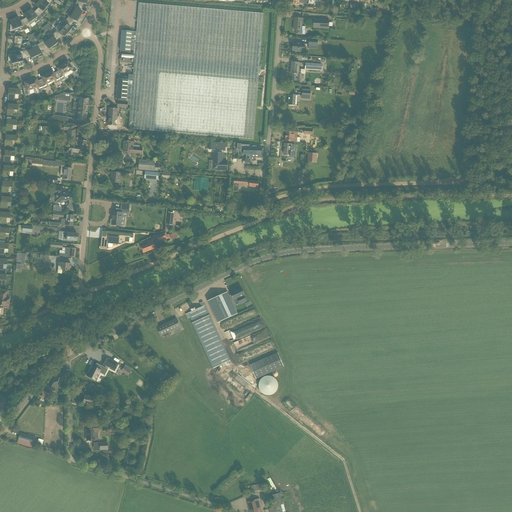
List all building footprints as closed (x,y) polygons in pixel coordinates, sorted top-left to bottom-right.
[(43,0),(39,0),(38,2),(46,8),(47,7),(49,5),(50,6),(53,2),(51,1),(49,0),(44,0),(44,1),(43,0)] [(47,10),(46,8),(38,2),(35,6),(38,8),(38,9),(36,10),(42,17),(46,14),(45,13),(47,10)] [(254,139),(263,14),(139,3),(136,32),(122,31),(120,51),(135,52),(133,81),(128,81),(128,77),(118,76),(116,99),(119,99),(126,100),(126,99),(129,100),(131,100),(129,129),(157,131),(221,137),(254,139)] [(80,11),(82,7),(75,4),(74,8),(71,9),(69,11),(70,12),(71,12),(73,13),(80,17),(82,13),(80,11)] [(42,17),(36,10),(34,12),(33,13),(31,9),(27,12),(33,20),(34,22),(35,23),(39,21),(39,20),(42,17)] [(29,24),(30,25),(34,22),(33,20),(27,12),(23,15),(26,18),(25,18),(23,20),(26,26),(29,24)] [(77,22),(80,17),(73,13),(71,12),(70,12),(68,16),(68,17),(66,20),(72,24),(74,20),(77,22)] [(28,29),(26,26),(23,20),(21,21),(20,21),(18,18),(14,19),(18,29),(19,32),(24,30),(24,31),(28,29)] [(302,18),(295,18),(294,30),(296,30),(296,34),(301,34),(302,30),(301,30),(302,18)] [(11,32),(13,31),(13,30),(18,29),(14,19),(10,21),(11,24),(10,25),(10,31),(11,32)] [(69,27),(72,24),(66,20),(64,23),(63,22),(60,26),(62,28),(68,33),(71,29),(69,27)] [(329,21),(314,20),(313,28),(329,29),(329,21)] [(68,33),(62,28),(60,26),(59,25),(55,29),(57,30),(54,33),(59,38),(62,35),(64,37),(68,33)] [(56,41),(59,38),(54,33),(51,35),(47,38),(48,40),(53,47),(57,43),(56,41)] [(53,47),(48,40),(47,38),(43,41),(42,39),(38,41),(40,43),(43,49),(47,47),(49,50),(53,47)] [(40,52),(43,49),(40,43),(36,45),(37,47),(33,49),(36,57),(37,56),(38,57),(42,55),(41,52),(40,53),(40,52)] [(305,52),(305,44),(293,43),(292,51),(299,51),(299,52),(305,52)] [(36,57),(33,49),(28,51),(27,50),(24,51),(26,57),(30,56),(31,59),(36,57)] [(22,59),(26,57),(24,51),(20,52),(20,51),(15,52),(15,54),(15,55),(17,63),(22,62),(22,59)] [(15,55),(15,54),(10,54),(8,55),(8,62),(10,61),(11,66),(16,65),(16,63),(17,63),(15,55)] [(67,62),(64,64),(62,65),(67,72),(70,70),(74,73),(78,70),(71,62),(69,64),(67,62)] [(301,74),(301,70),(299,69),(299,63),(291,62),(291,63),(292,63),(292,66),(291,66),(290,74),(293,75),(292,81),(298,81),(298,82),(301,82),(302,74),(301,74)] [(67,72),(62,65),(57,69),(58,71),(56,72),(61,81),(65,79),(64,74),(67,72)] [(61,81),(56,72),(54,73),(52,71),(47,74),(51,82),(54,80),(57,83),(61,81)] [(51,82),(47,74),(41,77),(42,79),(40,80),(44,90),(48,88),(47,83),(51,82)] [(44,90),(40,80),(37,81),(36,79),(30,81),(33,89),(37,88),(39,91),(44,90)] [(33,89),(30,81),(24,83),(25,85),(22,86),(25,96),(30,95),(30,90),(33,89)] [(9,89),(8,101),(14,102),(15,94),(18,94),(19,90),(20,90),(19,85),(11,88),(11,89),(9,89)] [(55,96),(55,100),(57,100),(57,99),(58,99),(58,101),(70,102),(70,94),(64,93),(55,96)] [(296,106),(297,95),(289,95),(288,106),(296,106)] [(73,103),(73,109),(78,109),(76,120),(86,121),(89,99),(79,98),(78,104),(73,103)] [(128,108),(129,100),(126,99),(126,100),(119,99),(119,102),(119,107),(128,108)] [(13,117),(13,114),(13,110),(17,110),(18,105),(7,104),(7,117),(13,117)] [(118,108),(111,108),(110,115),(109,115),(108,125),(117,125),(117,124),(121,125),(121,120),(117,119),(118,108)] [(17,120),(11,120),(6,120),(5,132),(12,133),(12,130),(13,125),(16,126),(17,120)] [(76,134),(76,129),(73,129),(74,125),(68,124),(66,139),(74,140),(75,134),(76,134)] [(297,132),(293,132),(287,131),(286,141),(297,142),(297,132)] [(16,136),(10,135),(5,135),(4,148),(11,148),(11,145),(11,141),(15,141),(16,136)] [(85,153),(86,141),(84,141),(84,139),(76,138),(75,146),(69,145),(68,152),(69,152),(68,154),(72,155),(73,152),(78,153),(78,152),(85,153)] [(124,141),(123,151),(131,152),(131,153),(140,154),(142,154),(143,147),(140,147),(140,148),(134,148),(134,142),(124,141)] [(225,151),(226,143),(211,142),(211,150),(225,151)] [(252,159),(252,148),(249,147),(249,145),(250,145),(250,146),(250,145),(237,144),(237,143),(234,143),(234,148),(237,149),(237,150),(241,150),(241,149),(244,149),(243,155),(246,155),(246,159),(250,159),(251,159),(252,159)] [(285,144),(284,155),(288,155),(287,156),(289,156),(289,155),(290,155),(290,157),(294,157),(295,145),(285,144)] [(262,148),(252,148),(252,159),(256,160),(256,158),(261,158),(262,148)] [(14,161),(14,157),(14,151),(4,150),(3,163),(10,164),(10,161),(14,161)] [(214,153),(213,170),(226,170),(227,170),(228,161),(226,161),(222,161),(223,153),(214,153)] [(309,153),(308,162),(316,162),(317,159),(313,158),(314,154),(309,153)] [(155,161),(139,160),(138,170),(160,172),(161,163),(157,162),(157,165),(155,164),(155,161)] [(59,179),(70,180),(71,169),(69,168),(70,163),(61,162),(60,175),(63,176),(62,179),(59,179)] [(9,176),(9,172),(13,172),(13,167),(8,166),(3,166),(2,179),(9,179),(9,176)] [(145,171),(145,179),(158,180),(159,172),(145,171)] [(112,182),(115,183),(123,183),(124,174),(112,172),(111,176),(112,176),(112,182)] [(2,181),(1,191),(1,194),(8,194),(8,192),(8,187),(12,188),(12,182),(2,181)] [(62,192),(62,189),(54,188),(54,192),(53,192),(53,193),(55,195),(54,202),(61,203),(61,202),(65,202),(64,208),(71,209),(72,202),(71,201),(71,194),(62,193),(62,192)] [(11,198),(6,197),(1,197),(0,209),(7,210),(7,207),(7,203),(11,203),(11,198)] [(6,223),(6,218),(10,218),(10,213),(5,213),(0,212),(0,224),(1,225),(6,225),(6,223)] [(113,212),(113,220),(111,220),(111,225),(113,225),(121,226),(122,213),(113,212)] [(61,219),(61,225),(72,226),(73,216),(66,215),(65,220),(61,219)] [(0,240),(4,241),(5,234),(9,234),(9,228),(0,227),(0,240)] [(101,243),(101,248),(108,249),(108,243),(120,245),(126,242),(129,242),(130,238),(133,238),(134,235),(102,232),(102,238),(103,239),(103,244),(101,243)] [(156,236),(157,237),(159,242),(164,239),(164,240),(168,238),(165,232),(156,236)] [(77,234),(69,234),(63,233),(62,240),(76,241),(77,234)] [(154,242),(153,242),(152,240),(147,242),(148,244),(141,247),(144,253),(156,248),(154,242)] [(0,256),(2,256),(3,256),(4,253),(4,249),(8,249),(8,244),(0,243),(0,256)] [(75,249),(65,248),(65,251),(59,251),(59,257),(75,258),(75,249)] [(16,263),(16,264),(24,264),(25,254),(17,253),(16,263)] [(36,260),(35,268),(48,269),(49,256),(40,255),(31,254),(30,258),(35,258),(35,260),(36,260)] [(70,264),(65,263),(58,263),(57,270),(70,271),(70,264)] [(240,304),(246,301),(244,296),(245,296),(242,289),(231,294),(234,300),(237,298),(240,304)] [(6,298),(6,297),(6,292),(0,291),(0,307),(4,308),(4,306),(9,306),(10,298),(6,298)] [(227,292),(211,300),(221,322),(237,314),(227,292)] [(188,313),(186,314),(188,319),(188,318),(190,317),(191,319),(194,325),(201,340),(214,368),(230,361),(217,333),(205,306),(202,307),(188,313)] [(176,319),(157,328),(161,337),(181,328),(176,319)] [(256,379),(284,367),(278,353),(250,365),(256,379)] [(106,358),(103,365),(110,368),(111,367),(116,369),(118,364),(106,358)] [(78,361),(75,372),(83,374),(87,361),(83,360),(82,362),(78,361)] [(92,366),(87,377),(95,381),(99,372),(103,374),(105,369),(106,369),(106,368),(96,363),(94,367),(92,366)] [(51,388),(59,391),(60,389),(59,389),(63,377),(56,374),(51,388)] [(170,374),(163,381),(164,383),(166,384),(166,385),(173,378),(171,376),(170,374)] [(268,376),(266,377),(265,377),(264,378),(262,378),(261,379),(260,381),(260,382),(259,383),(259,385),(259,386),(259,388),(260,390),(260,391),(261,392),(262,393),(264,394),(265,395),(266,395),(268,395),(269,395),(271,395),(272,394),(274,393),(275,393),(276,391),(277,390),(277,389),(278,387),(278,386),(278,384),(277,383),(277,381),(276,380),(275,379),(274,378),(272,377),(271,377),(269,376),(268,376)] [(50,392),(48,391),(44,389),(42,394),(41,396),(47,399),(50,392)] [(84,396),(83,403),(90,405),(92,398),(84,396)] [(98,407),(90,406),(89,410),(97,412),(98,413),(98,414),(104,415),(106,408),(99,406),(98,407)] [(98,429),(94,429),(86,429),(86,441),(94,440),(94,433),(98,433),(98,429)] [(20,433),(18,440),(17,443),(34,448),(35,444),(34,444),(35,440),(28,438),(29,436),(20,433)] [(265,491),(263,483),(250,486),(252,493),(265,491)] [(282,498),(281,494),(270,497),(274,511),(285,511),(282,498)] [(259,499),(256,500),(248,502),(250,511),(262,511),(259,499)]
